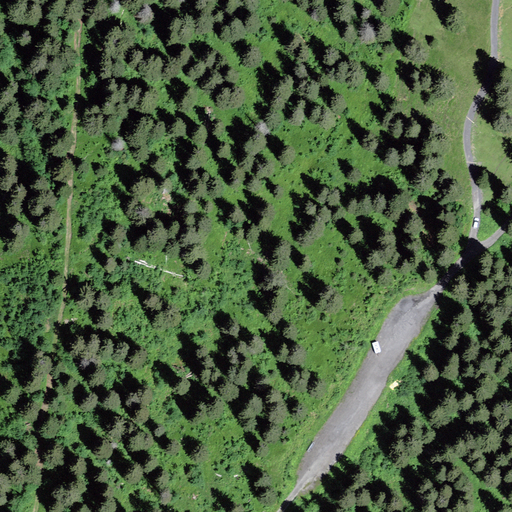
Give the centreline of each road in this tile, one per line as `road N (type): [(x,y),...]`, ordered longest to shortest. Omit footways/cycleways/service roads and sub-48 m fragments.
road 1 (track): [(511,222),(444,286),(280,511)]
road 2 (track): [(478,252),(468,123),(491,78),(495,0)]
